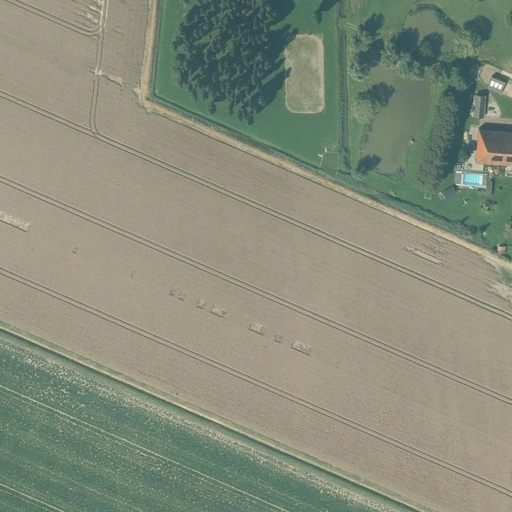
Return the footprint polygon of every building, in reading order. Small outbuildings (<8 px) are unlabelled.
[(491,74),(486,86),(500,92),(505,80),(498,77),(491,74)] [(475,93),(473,112),(478,113),(483,113),(485,94),(475,93)] [(511,131),(479,128),(477,154),(483,155),(483,161),(511,163),(511,131)] [(452,186),(447,189),(451,195),(456,192),(452,186)] [(447,189),(442,191),(446,198),(451,195),(447,189)]
